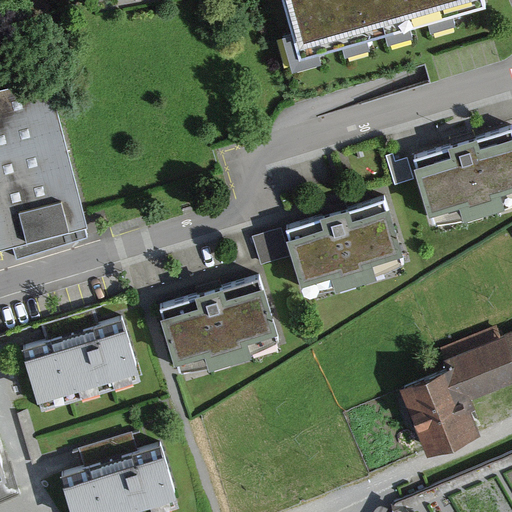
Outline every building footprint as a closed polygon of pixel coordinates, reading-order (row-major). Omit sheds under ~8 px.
[(291,0),(304,47),(476,0),(291,0)] [(39,79),(0,90),(0,246),(12,243),(16,254),(84,234),(39,79)] [(511,134),(511,130),(412,159),(431,220),(511,196),(511,134)] [(384,198),(282,228),(301,291),(402,262),(384,198)] [(260,276),(164,304),(181,363),(277,336),(260,276)] [(119,319),(21,347),(37,402),(135,373),(119,319)] [(511,333),(449,357),(453,366),(463,394),(511,375),(511,333)] [(453,366),(407,383),(430,445),(476,428),(463,394),(453,366)] [(158,441),(48,471),(58,511),(126,511),(174,499),(158,441)]
